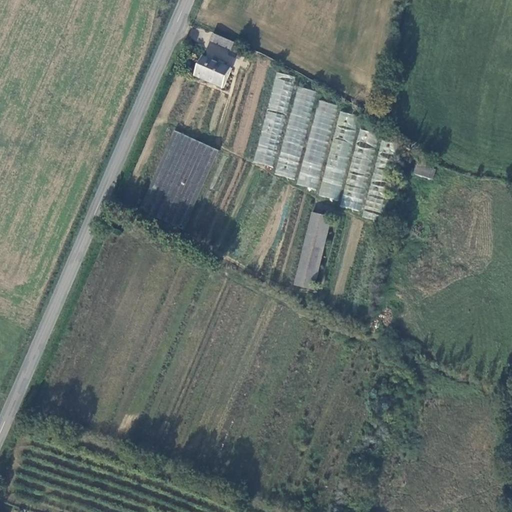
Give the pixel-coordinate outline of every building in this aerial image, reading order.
[(227,37),(216,32),(213,40),(224,44),(227,37)] [(238,57),(243,44),(236,40),(230,54),(238,57)] [(206,55),(197,74),(225,87),(235,68),(206,55)] [(254,162),(274,167),(294,79),(275,75),(254,162)] [(326,145),(336,104),(317,100),(304,151),(286,147),(280,175),(296,179),(295,184),(314,188),(323,150),(324,150),(326,145)] [(333,138),(319,196),(338,201),(354,138),(356,130),(353,129),(356,115),(340,112),(338,122),(347,124),(343,141),(333,138)] [(221,151),(176,130),(140,209),(185,230),(221,151)] [(417,162),(413,173),(432,180),(436,169),(417,162)] [(342,195),(340,207),(360,210),(362,199),(342,195)] [(332,216),(313,212),(296,284),(314,289),(332,216)]
